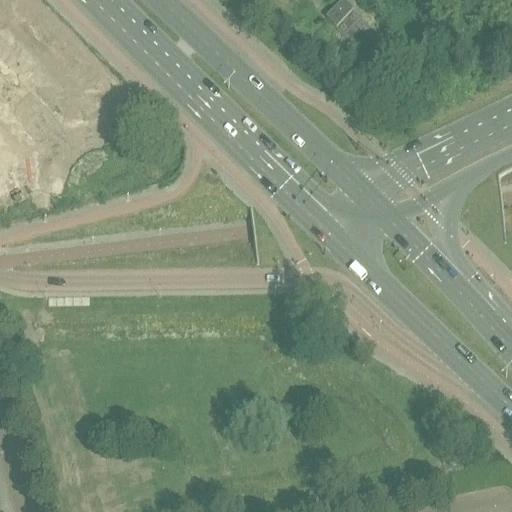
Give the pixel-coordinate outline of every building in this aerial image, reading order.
[(343,1),(325,19),(367,60),(379,48),(368,37),(374,31),(343,1)] [(4,10),(0,14),(0,42),(13,56),(31,37),(4,10)] [(31,37),(13,56),(40,81),(62,68),(62,67),(31,37)] [(40,81),(34,85),(43,100),(71,84),(62,68),(40,81)] [(71,84),(43,100),(52,116),(80,99),(71,84)] [(80,99),(52,116),(62,132),(62,131),(84,118),(84,119),(90,116),(80,99)] [(0,207),(105,179),(91,128),(87,129),(84,119),(84,118),(62,131),(62,132),(65,144),(0,161),(0,207)] [(172,310),(31,313),(32,350),(45,349),(192,346),(202,398),(192,399),(188,400),(190,409),(190,428),(204,428),(215,457),(140,486),(131,463),(66,488),(75,511),(240,511),(257,507),(257,511),(284,511),(356,498),(356,500),(414,489),(408,458),(402,459),(389,395),(321,408),(326,432),(243,449),(237,418),(241,417),(238,402),(240,401),(222,309),(186,316),(186,317),(172,319),(172,310)]
